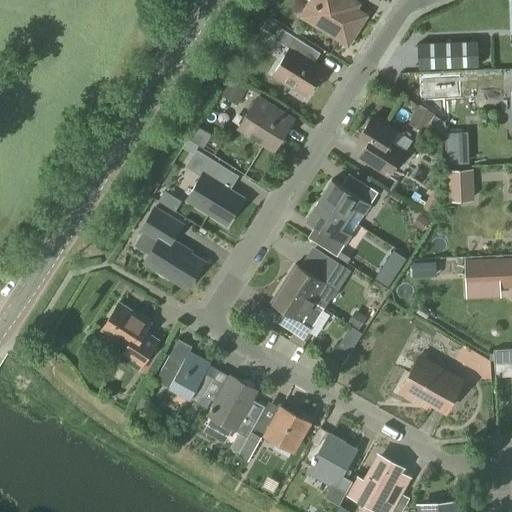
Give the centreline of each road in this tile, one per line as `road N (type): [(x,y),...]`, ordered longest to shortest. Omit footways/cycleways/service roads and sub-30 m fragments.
road 1 (residential): [(511,511),(509,473),(476,475),(204,323),(403,7),(422,0)]
road 2 (secondary): [(0,331),(211,0)]
